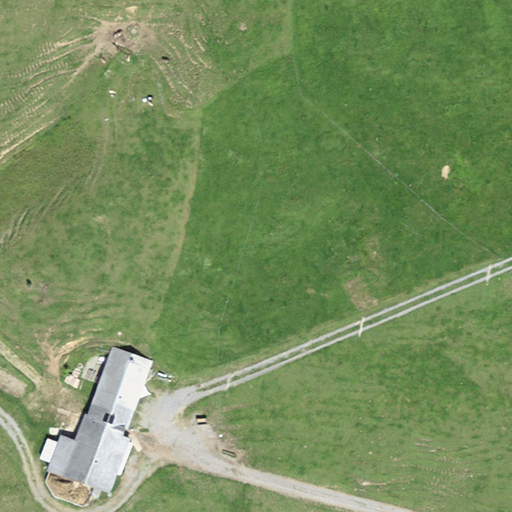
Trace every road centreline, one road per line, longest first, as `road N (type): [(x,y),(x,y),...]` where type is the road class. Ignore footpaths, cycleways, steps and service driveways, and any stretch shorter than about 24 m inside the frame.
road 1 (track): [(174,451),(189,397),(511,260)]
road 2 (track): [(174,451),(374,511)]
